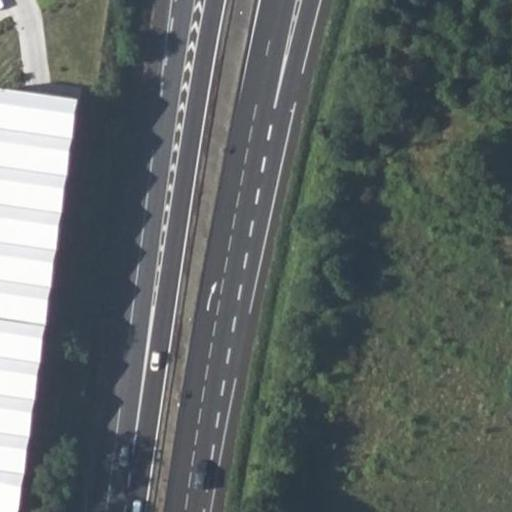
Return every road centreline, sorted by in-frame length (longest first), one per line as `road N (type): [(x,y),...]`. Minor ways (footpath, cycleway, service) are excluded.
road 1 (motorway): [(216,0),(136,511)]
road 2 (motorway): [(184,0),(112,511)]
road 3 (motorway): [(185,511),(249,141)]
road 4 (motorway): [(249,141),(284,109),(314,0)]
road 5 (motorway): [(249,141),(279,0)]
